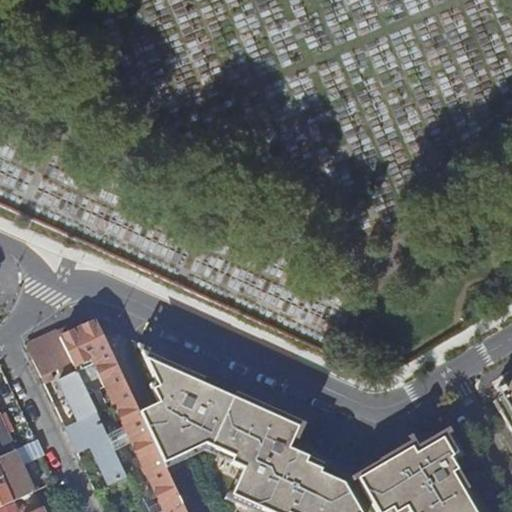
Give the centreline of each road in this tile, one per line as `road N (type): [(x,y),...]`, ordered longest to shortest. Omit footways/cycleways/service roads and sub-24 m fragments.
road 1 (residential): [(54,287),(95,285),(375,406),(449,373)]
road 2 (residential): [(3,339),(81,511)]
road 3 (residential): [(511,478),(449,373)]
